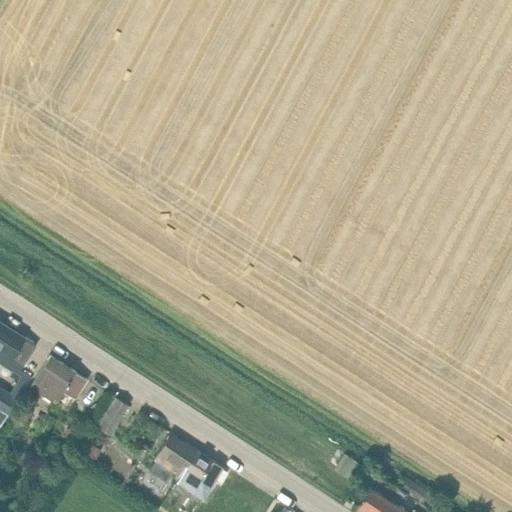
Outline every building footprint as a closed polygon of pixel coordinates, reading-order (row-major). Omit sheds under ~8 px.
[(19,366),(34,344),(0,322),(0,362),(6,366),(15,373),(19,366)] [(76,396),(87,379),(50,355),(30,384),(56,401),(63,390),(75,397),(76,396)] [(0,389),(0,408),(9,414),(31,379),(24,374),(10,396),(0,389)] [(138,396),(119,425),(132,434),(151,405),(138,396)] [(111,434),(129,406),(115,397),(97,425),(111,434)] [(178,475),(197,449),(171,432),(153,459),(156,461),(149,472),(166,483),(173,472),(178,475)] [(203,497),(212,483),(223,466),(197,449),(178,475),(175,479),(203,497)] [(420,502),(428,492),(409,479),(401,489),(420,502)] [(409,511),(410,511),(405,507),(370,485),(369,489),(358,506),(367,511),(409,511)]
